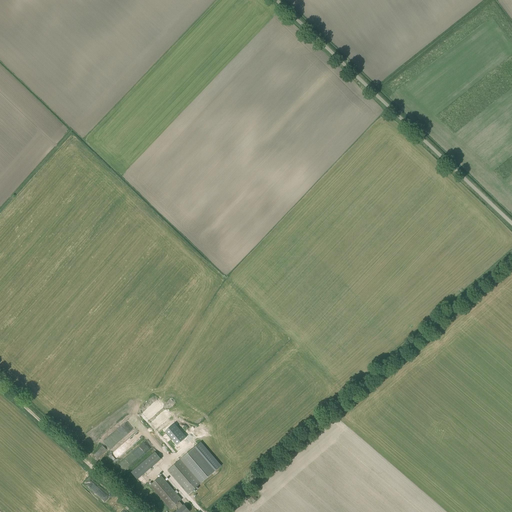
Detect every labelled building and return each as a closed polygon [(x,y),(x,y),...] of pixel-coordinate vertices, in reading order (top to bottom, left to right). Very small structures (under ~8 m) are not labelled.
[(103,440),(110,448),(135,428),(129,420),(103,440)] [(165,431),(177,445),(186,437),(175,423),(165,431)] [(116,463),(135,447),(133,445),(144,436),(140,431),(110,456),(116,463)] [(140,451),(151,447),(149,441),(138,445),(140,451)] [(94,455),(98,459),(107,450),(103,446),(94,455)] [(195,447),(181,459),(201,483),(215,471),(195,447)] [(137,479),(161,459),(155,452),(131,473),(137,479)] [(188,494),(201,483),(181,459),(168,470),(188,494)] [(175,505),(179,501),(182,500),(161,476),(150,485),(170,509),(175,505)] [(99,496),(104,491),(97,486),(93,491),(99,496)] [(183,506),(179,501),(175,505),(179,509),(176,511),(175,511),(188,511),(189,511),(184,505),(183,506)]
